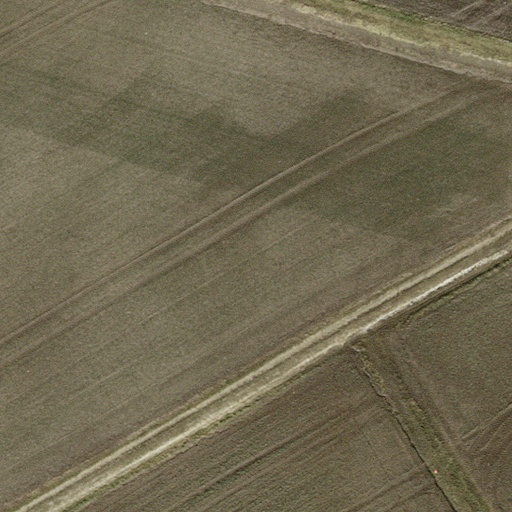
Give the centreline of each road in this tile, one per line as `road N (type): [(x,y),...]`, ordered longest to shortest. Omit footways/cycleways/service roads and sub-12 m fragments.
road 1 (track): [(51,511),(511,234)]
road 2 (track): [(262,0),(511,73)]
road 3 (track): [(479,511),(360,328)]
